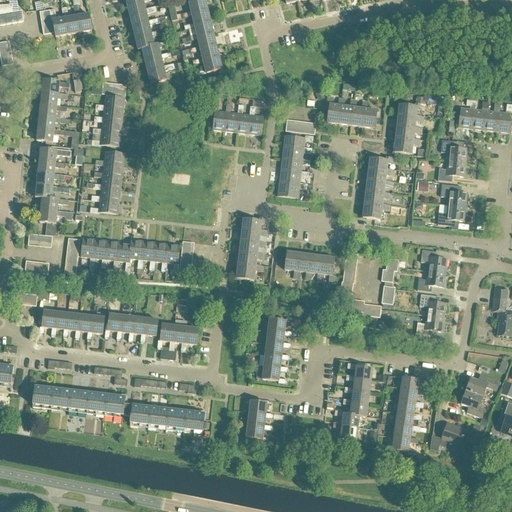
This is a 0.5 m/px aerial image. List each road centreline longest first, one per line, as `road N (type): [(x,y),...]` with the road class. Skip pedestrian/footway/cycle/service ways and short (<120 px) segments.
road 1 (residential): [(259,208),(274,109),(264,37),(402,7)]
road 2 (residential): [(451,367),(316,350),(311,401),(226,391),(212,374)]
road 3 (residential): [(212,374),(37,353),(0,321)]
road 4 (residential): [(0,133),(8,80),(108,59),(95,0)]
road 5 (tertiary): [(196,511),(0,472)]
road 6 (residential): [(259,208),(233,205),(226,214),(212,374)]
road 7 (residential): [(498,246),(327,229)]
road 8 (residential): [(0,296),(12,172),(0,162)]
road 9 (residential): [(451,367),(460,368),(473,286),(493,266)]
